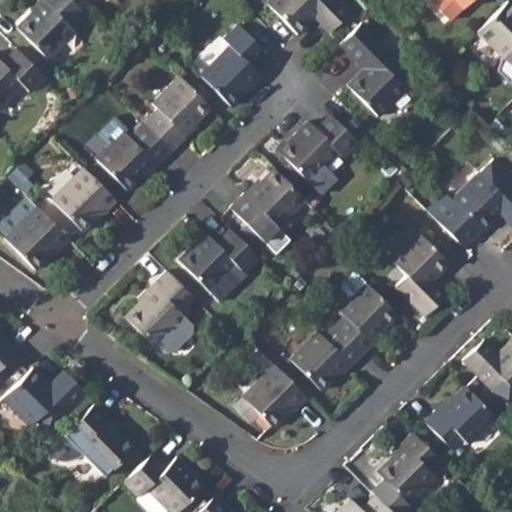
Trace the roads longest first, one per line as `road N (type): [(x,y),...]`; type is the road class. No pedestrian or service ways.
road 1 (residential): [(511,272),(317,466),(282,472),(241,455),(54,322)]
road 2 (residential): [(54,322),(293,89)]
